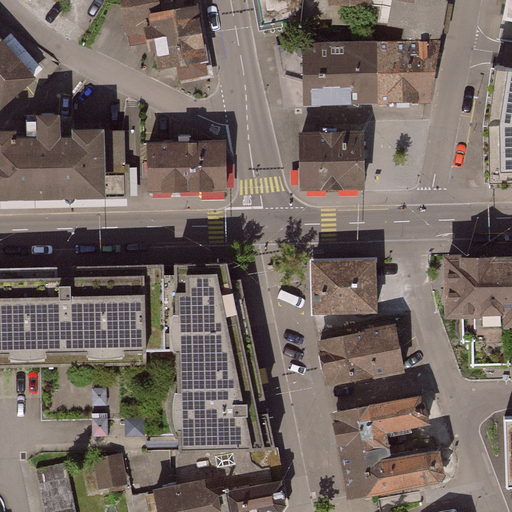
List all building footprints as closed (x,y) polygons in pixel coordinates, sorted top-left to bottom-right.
[(194,0),(121,0),(128,34),(145,32),(148,50),(158,49),(160,68),(179,65),(181,78),(208,74),(194,0)] [(257,0),(262,27),(301,20),(300,0),(257,0)] [(376,0),(377,5),(381,5),(379,22),(407,27),(405,43),(439,43),(446,0),(376,0)] [(34,78),(0,41),(0,107),(1,108),(34,78)] [(370,102),(369,43),(304,45),(279,50),(289,104),(370,102)] [(369,43),(370,102),(429,101),(439,43),(405,43),(369,43)] [(511,70),(496,68),(487,124),(488,184),(511,183),(511,70)] [(27,134),(0,134),(0,192),(123,190),(124,132),(72,132),(73,118),(28,119),(27,134)] [(325,135),(301,136),(302,187),(364,186),(363,134),(337,135),(337,129),(325,129),(325,135)] [(179,144),(149,144),(149,191),(226,189),(226,147),(219,143),(191,144),(191,136),(179,136),(179,144)] [(511,255),(439,258),(444,325),(453,325),(511,322),(511,255)] [(376,262),(315,264),(316,312),(377,311),(376,262)] [(226,264),(0,268),(0,366),(147,363),(147,350),(178,348),(183,450),(275,447),(240,280),(231,281),(226,264)] [(468,367),(511,364),(511,322),(453,325),(454,343),(464,343),(468,367)] [(319,338),(326,384),(402,369),(392,323),(319,338)] [(350,496),(437,479),(443,472),(438,452),(391,460),(384,430),(427,422),(420,397),(334,414),(350,496)] [(511,511),(511,417),(503,418),(505,511),(511,511)] [(189,484),(157,490),(159,511),(271,511),(285,509),(275,447),(183,450),(189,484)] [(121,454),(93,459),(100,485),(125,480),(121,454)] [(32,468),(41,511),(73,511),(62,462),(32,468)]
